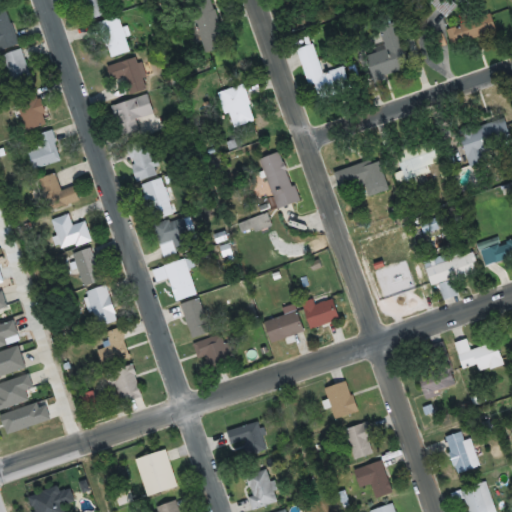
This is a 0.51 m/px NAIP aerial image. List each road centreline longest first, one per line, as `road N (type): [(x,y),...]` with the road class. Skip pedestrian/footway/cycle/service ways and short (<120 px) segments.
road 1 (residential): [(227,511),(49,0)]
road 2 (residential): [(0,468),(511,292)]
road 3 (tertiary): [(439,511),(309,132)]
road 4 (residential): [(309,132),(511,65)]
road 5 (tertiary): [(309,132),(261,0)]
